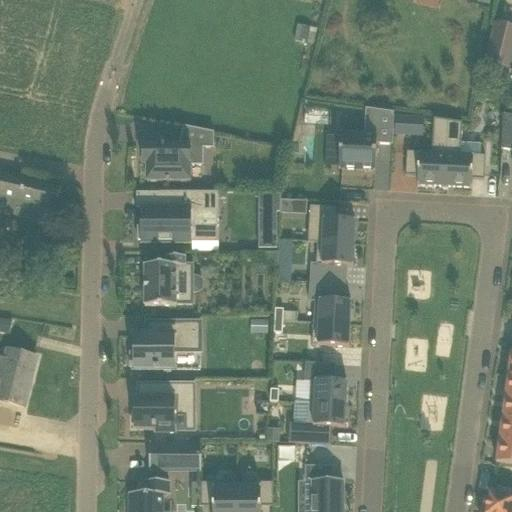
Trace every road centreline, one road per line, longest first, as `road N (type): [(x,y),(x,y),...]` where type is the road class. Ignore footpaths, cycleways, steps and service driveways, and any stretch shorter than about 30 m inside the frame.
road 1 (residential): [(372,511),(386,212),(498,216),(458,511)]
road 2 (unclassified): [(89,511),(94,137),(138,0)]
